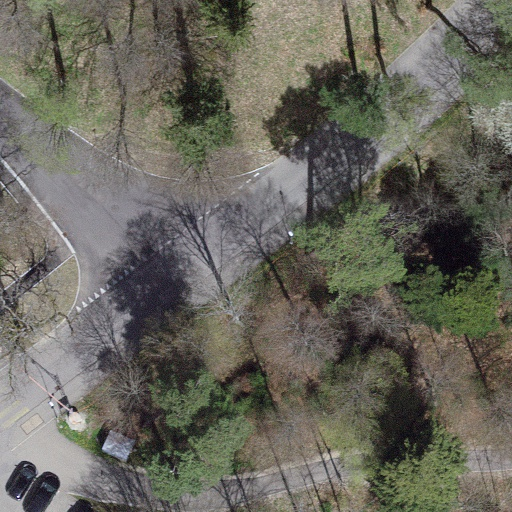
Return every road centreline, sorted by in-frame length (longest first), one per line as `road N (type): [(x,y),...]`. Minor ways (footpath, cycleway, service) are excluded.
road 1 (residential): [(491,0),(378,116),(170,275)]
road 2 (residential): [(170,275),(0,131)]
road 3 (unclassified): [(0,405),(170,275)]
